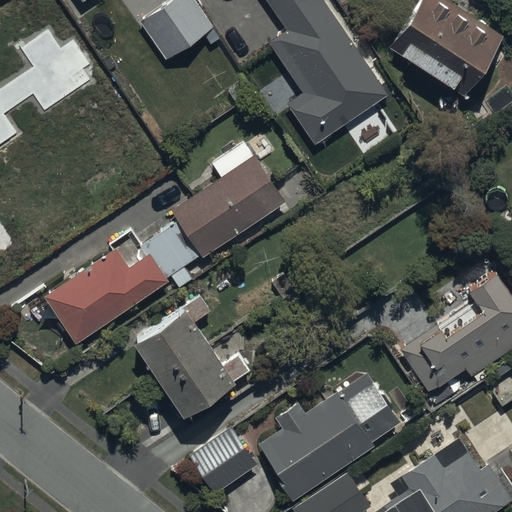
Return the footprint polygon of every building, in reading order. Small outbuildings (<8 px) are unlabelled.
[(195,0),(167,0),(138,19),(166,59),(202,33),(210,45),(222,37),(195,0)] [(386,95),(323,0),(266,0),(286,30),(269,41),(302,92),(287,102),(313,143),(386,95)] [(450,0),(418,0),(388,45),(463,95),(503,35),(450,0)] [(25,112),(35,104),(10,68),(1,74),(0,72),(0,139),(6,147),(35,126),(25,112)] [(141,243),(132,231),(111,245),(115,250),(47,295),(77,341),(169,280),(167,278),(170,275),(179,288),(193,278),(186,267),(286,201),(245,139),(212,161),(222,177),(173,209),(179,218),(141,243)] [(0,264),(25,247),(0,211),(0,264)] [(473,376),(508,353),(511,350),(511,292),(494,266),(463,286),(482,315),(448,338),(439,324),(400,350),(431,396),(469,370),(473,376)] [(131,340),(183,417),(236,382),(184,305),(131,340)] [(257,449),(293,502),(406,426),(370,374),(257,449)] [(188,458),(215,498),(259,469),(232,429),(188,458)] [(497,511),(511,502),(511,495),(492,465),(482,471),(462,441),(393,487),(402,500),(383,511),(497,511)] [(294,511),(364,511),(372,507),(351,475),(294,511)]
